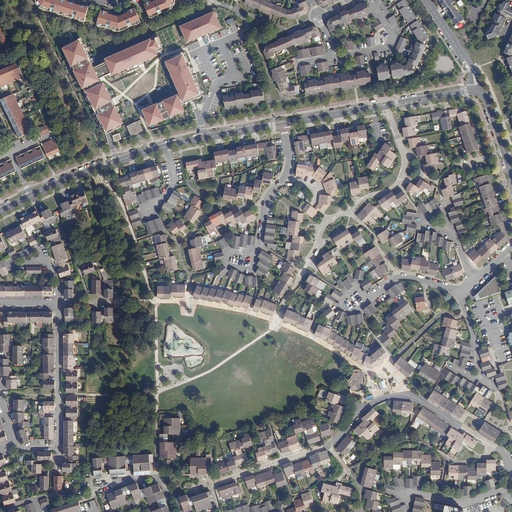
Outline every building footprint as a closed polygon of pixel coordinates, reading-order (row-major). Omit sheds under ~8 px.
[(34,0),(36,2),(36,3),(37,5),(38,6),(40,8),(45,0),(34,0)] [(45,0),(40,8),(43,9),(43,10),(45,11),(46,10),(57,13),(58,14),(60,15),(61,14),(63,15),(67,0),(65,0),(45,0)] [(84,21),(89,7),(81,5),(81,6),(74,4),(74,3),(67,0),(63,15),(64,15),(65,16),(67,17),(68,16),(79,20),(80,21),(82,21),(83,21),(84,21)] [(151,1),(144,4),(150,18),(151,18),(152,18),(154,17),(155,16),(165,12),(166,12),(169,11),(169,10),(171,9),(162,0),(157,0),(151,2),(151,1)] [(162,0),(171,9),(173,6),(174,3),(175,0),(162,0)] [(255,0),(252,8),(254,9),(256,8),(260,10),(264,1),(261,0),(255,0)] [(268,0),(263,0),(264,1),(260,10),(266,12),(267,14),(269,15),(273,5),(270,3),(270,2),(269,0),(268,0)] [(399,11),(401,15),(410,9),(403,0),(394,7),(396,10),(399,11)] [(444,11),(452,6),(451,4),(450,3),(448,0),(438,0),(443,6),(442,7),(444,11)] [(300,8),(297,9),(300,16),(307,13),(309,8),(306,1),(299,5),(300,8)] [(497,14),(504,18),(506,14),(511,17),(511,14),(511,10),(511,11),(509,10),(510,8),(508,7),(509,5),(504,2),(503,4),(499,6),(501,10),(500,11),(498,11),(497,14)] [(363,5),(359,7),(364,18),(368,16),(367,15),(368,13),(370,12),(366,3),(363,5)] [(276,6),(273,5),(269,15),(271,16),(273,14),(278,17),(282,8),(283,5),(279,4),(276,5),(276,6)] [(447,13),(452,21),(461,15),(459,13),(456,12),(452,6),(444,11),(446,14),(447,13)] [(364,18),(359,7),(355,8),(352,10),(355,19),(358,18),(360,19),(364,18)] [(139,23),(140,22),(135,8),(128,11),(128,13),(122,16),(121,15),(118,15),(119,32),(121,30),(123,31),(124,30),(125,29),(135,24),(136,25),(139,24),(139,23)] [(286,10),(282,8),(278,17),(285,20),(290,20),(289,10),(286,10)] [(292,10),(289,10),(290,20),(293,20),(300,16),(297,9),(296,8),(292,10)] [(410,9),(401,15),(404,19),(403,22),(406,26),(416,19),(410,9)] [(355,19),(352,10),(347,12),(344,13),(349,24),(352,22),(351,21),(355,19)] [(118,32),(119,32),(118,15),(115,15),(114,16),(108,14),(108,13),(101,11),(96,25),(98,26),(99,27),(101,27),(102,27),(113,30),(113,31),(115,32),(116,31),(118,32)] [(214,13),(181,27),(188,42),(200,37),(220,28),(214,13)] [(349,24),(344,13),(339,15),(336,16),(339,24),(340,26),(344,24),(345,26),(349,24)] [(494,21),(492,24),(501,28),(506,19),(504,18),(497,14),(495,13),(493,18),(494,21)] [(461,15),(452,21),(455,26),(464,20),(461,15)] [(339,24),(336,16),(332,18),(330,19),(327,25),(330,31),(338,28),(337,26),(339,24)] [(415,35),(424,30),(417,21),(407,28),(410,32),(413,32),(415,35)] [(488,40),(498,36),(501,28),(492,24),(489,32),(486,34),(488,40)] [(313,26),(306,29),(309,37),(313,36),(314,39),(321,35),(318,29),(313,26)] [(300,30),(298,31),(303,44),(307,43),(308,39),(310,38),(309,37),(306,29),(302,31),(300,30)] [(429,39),(424,30),(415,35),(418,40),(417,42),(426,46),(427,42),(427,40),(429,39)] [(294,35),(291,36),(295,45),(297,44),(300,45),(303,44),(298,31),(296,32),(294,35)] [(283,38),(281,39),(286,49),(288,48),(292,49),(296,47),(295,45),(291,36),(285,39),(283,38)] [(156,53),(163,49),(158,37),(105,59),(106,61),(92,68),(90,64),(92,63),(80,38),(63,46),(106,134),(108,133),(122,127),(120,124),(123,123),(115,107),(116,107),(114,101),(112,99),(111,99),(104,84),(101,85),(99,80),(111,73),(113,75),(126,69),(128,73),(140,67),(139,64),(141,63),(157,56),(156,53)] [(0,48),(8,44),(5,38),(0,40),(0,48)] [(279,41),(273,44),(276,52),(278,55),(282,54),(283,50),(286,49),(281,39),(279,40),(279,41)] [(421,57),(426,46),(417,42),(415,46),(412,47),(411,50),(410,52),(421,57)] [(0,56),(12,51),(8,44),(0,48),(0,56)] [(276,52),(273,44),(269,46),(266,47),(264,52),(267,59),(274,56),(273,53),(276,52)] [(175,59),(167,63),(181,96),(175,98),(174,97),(152,107),(151,107),(150,105),(141,109),(144,116),(145,116),(147,121),(148,120),(150,126),(184,111),(181,105),(203,96),(193,73),(184,52),(174,56),(175,59)] [(417,67),(421,57),(410,52),(409,53),(408,56),(409,60),(408,63),(417,67)] [(402,76),(404,76),(402,66),(402,64),(400,64),(395,61),(390,62),(393,78),(397,78),(399,79),(401,78),(402,76)] [(387,62),(382,63),(379,68),(377,68),(379,81),(381,80),(383,82),(385,82),(386,79),(390,79),(387,62)] [(17,63),(15,64),(10,67),(16,81),(23,77),(17,63)] [(415,71),(417,67),(408,63),(407,65),(402,66),(404,76),(414,74),(414,72),(415,71)] [(16,81),(10,67),(2,70),(8,84),(16,81)] [(274,79),(286,73),(285,70),(284,70),(281,69),(281,67),(272,71),(274,74),(273,76),(274,79)] [(365,71),(361,72),(364,85),(366,85),(367,83),(371,82),(370,73),(367,73),(365,71)] [(356,75),(353,76),(355,85),(359,84),(361,85),(364,85),(361,72),(358,73),(356,75)] [(288,77),(286,73),(274,79),(275,81),(277,81),(279,86),(287,82),(286,80),(287,77),(288,77)] [(349,74),(345,75),(347,88),(350,88),(351,86),(355,85),(353,76),(351,76),(349,75),(349,74)] [(340,78),(337,79),(339,88),(343,87),(345,88),(347,88),(345,75),(341,75),(340,78)] [(332,77),(329,78),(331,91),(333,90),(335,89),(339,88),(337,79),(335,79),(333,78),(332,77)] [(323,81),(321,81),(322,91),(327,90),(329,91),(331,91),(329,78),(325,78),(323,81)] [(315,94),(312,80),(309,81),(307,84),(305,85),(306,94),(311,93),(312,94),(315,94)] [(316,80),(312,80),(315,94),(317,93),(318,92),(322,91),(321,81),(319,82),(316,80)] [(260,81),(224,90),(227,109),(264,102),(260,81)] [(289,87),(287,82),(279,86),(281,92),(289,97),(296,95),(295,86),(289,87)] [(4,108),(17,101),(13,94),(12,94),(0,100),(4,108)] [(8,115),(21,109),(17,101),(4,108),(8,115)] [(11,123),(24,116),(21,109),(8,115),(11,123)] [(460,126),(470,123),(466,111),(462,113),(456,114),(457,115),(460,126)] [(15,130),(28,124),(24,116),(11,123),(15,130)] [(406,128),(414,126),(418,126),(416,116),(404,118),(406,128)] [(445,117),(441,118),(443,130),(453,128),(450,116),(445,117)] [(127,126),(131,136),(143,130),(142,130),(139,123),(140,120),(127,126)] [(470,123),(460,126),(458,127),(461,136),(473,132),(470,123)] [(31,132),(28,124),(15,130),(19,138),(31,132)] [(358,139),(367,137),(365,125),(356,127),(357,132),(358,139)] [(414,126),(406,128),(403,128),(404,137),(416,135),(414,126)] [(349,133),(348,128),(340,130),(340,135),(342,142),(350,140),(349,133)] [(380,131),(382,139),(389,137),(387,129),(380,131)] [(332,136),(331,131),(324,133),(326,143),(333,142),(332,136)] [(359,144),(358,139),(357,132),(349,133),(350,140),(351,146),(359,144)] [(473,132),(461,136),(464,145),(475,141),(473,132)] [(326,143),(324,133),(317,134),(319,144),(326,143)] [(319,144),(317,134),(310,135),(311,141),(312,145),(319,144)] [(311,141),(310,135),(297,137),(298,142),(293,142),(296,155),(305,154),(303,141),(307,140),(308,142),(311,141)] [(334,148),(342,147),(342,142),(340,135),(332,136),(333,142),(334,148)] [(415,147),(421,146),(420,137),(408,139),(409,148),(415,147)] [(54,139),(42,145),(48,157),(60,152),(54,139)] [(475,141),(464,145),(467,154),(478,150),(475,141)] [(266,148),(268,160),(277,159),(275,146),(271,147),(270,142),(257,144),(258,151),(261,150),(261,149),(266,148)] [(250,146),(252,157),(259,155),(258,151),(257,144),(250,146)] [(392,148),(385,144),(378,155),(375,154),(366,167),(373,171),(377,165),(378,163),(379,161),(382,163),(381,164),(388,168),(396,156),(390,151),(392,148)] [(243,147),(245,158),(252,157),(250,146),(243,147)] [(427,146),(421,146),(415,147),(417,156),(425,155),(428,154),(427,146)] [(236,148),(236,150),(238,159),(245,158),(243,147),(236,148)] [(32,150),(33,153),(37,161),(45,158),(41,149),(37,151),(36,148),(32,150)] [(221,151),(222,162),(229,161),(228,151),(228,150),(221,151)] [(229,161),(230,163),(238,162),(238,159),(236,150),(228,151),(229,161)] [(37,161),(33,153),(29,155),(28,151),(24,153),(25,156),(29,165),(37,161)] [(215,160),(215,163),(222,162),(221,151),(213,153),(215,160)] [(437,153),(428,154),(425,155),(426,164),(438,162),(437,153)] [(29,165),(25,156),(21,158),(20,155),(15,157),(21,169),(29,165)] [(185,162),(186,170),(198,168),(199,170),(198,171),(199,178),(214,176),(213,168),(216,168),(215,163),(215,160),(201,162),(201,159),(197,160),(185,162)] [(3,163),(4,166),(8,175),(16,171),(12,163),(8,164),(7,161),(3,163)] [(438,162),(426,164),(423,165),(425,174),(426,174),(437,172),(436,166),(441,165),(441,162),(438,162)] [(305,176),(308,176),(310,167),(306,166),(306,165),(297,164),(295,176),(302,177),(305,178),(305,176)] [(8,175),(4,166),(1,168),(0,167),(0,177),(1,179),(8,175)] [(156,166),(149,168),(152,178),(159,176),(156,166)] [(319,182),(326,173),(319,167),(318,168),(316,168),(310,167),(308,176),(312,177),(314,179),(319,182)] [(149,168),(143,170),(146,180),(152,178),(149,168)] [(143,170),(136,172),(139,183),(146,180),(143,170)] [(129,174),(130,176),(132,185),(139,183),(136,172),(129,174)] [(263,172),(262,181),(262,184),(266,184),(270,185),(271,179),(273,180),(274,174),(263,172)] [(326,193),(336,189),(337,188),(330,172),(324,180),(325,183),(323,184),(325,189),(326,193)] [(442,179),(445,189),(452,186),(452,185),(456,184),(453,174),(447,176),(447,178),(442,179)] [(478,182),(480,187),(490,184),(487,175),(474,180),(475,183),(478,182)] [(357,178),(358,182),(359,190),(369,188),(368,185),(367,177),(357,178)] [(129,178),(124,180),(130,200),(137,198),(139,205),(142,204),(140,195),(136,196),(134,189),(131,190),(129,185),(131,185),(129,178)] [(416,186),(421,189),(424,191),(426,188),(428,190),(431,185),(421,179),(416,186)] [(125,192),(122,193),(124,202),(130,200),(124,180),(120,181),(122,188),(123,187),(125,192)] [(255,180),(254,188),(253,191),(256,191),(260,192),(262,184),(262,181),(255,180)] [(360,193),(359,190),(358,182),(349,183),(349,186),(351,195),(360,193)] [(418,194),(421,189),(416,186),(410,182),(406,190),(411,193),(414,195),(416,192),(418,194)] [(481,194),(492,191),(490,184),(480,187),(479,187),(481,194)] [(239,185),(239,190),(237,197),(242,197),(245,198),(246,187),(239,185)] [(455,195),(452,186),(445,189),(441,190),(444,198),(451,196),(455,195)] [(254,188),(246,187),(245,198),(248,198),(252,199),(253,191),(254,188)] [(143,194),(140,195),(142,204),(146,203),(146,201),(160,196),(158,189),(157,188),(155,188),(149,190),(142,192),(143,194)] [(232,189),(224,188),(224,194),(223,199),(227,199),(230,200),(232,189)] [(239,190),(232,189),(230,200),(234,200),(237,201),(237,197),(239,190)] [(329,205),(330,206),(331,197),(335,197),(336,189),(326,193),(326,196),(319,195),(319,200),(318,204),(329,206),(329,205)] [(393,194),(400,203),(400,204),(408,199),(400,189),(393,194)] [(89,208),(83,191),(74,195),(70,196),(71,200),(68,201),(72,210),(75,208),(74,206),(82,202),(86,210),(89,208)] [(179,194),(173,191),(172,194),(180,199),(180,198),(182,195),(179,194)] [(481,194),(484,201),(494,198),(492,191),(481,194)] [(395,206),(400,203),(393,194),(392,192),(385,197),(391,206),(394,204),(395,206)] [(192,206),(199,210),(201,206),(203,203),(194,197),(189,204),(192,206)] [(391,206),(385,197),(378,202),(379,204),(384,211),(387,209),(388,211),(392,208),(391,206)] [(486,208),(497,205),(494,198),(484,201),(486,208)] [(176,205),(168,200),(166,203),(166,204),(173,207),(172,208),(174,208),(176,205)] [(437,208),(434,204),(431,200),(428,203),(434,210),(437,208)] [(72,210),(68,201),(60,204),(62,210),(59,211),(62,219),(65,217),(67,221),(75,218),(73,214),(77,212),(75,208),(72,210)] [(370,202),(363,209),(371,216),(375,213),(376,214),(379,211),(375,207),(370,202)] [(166,203),(164,203),(162,206),(171,211),(171,210),(171,209),(172,208),(173,207),(166,204),(166,203)] [(420,205),(425,212),(429,210),(425,205),(423,203),(420,205)] [(434,210),(428,203),(425,205),(429,210),(430,213),(434,210)] [(312,207),(308,204),(303,211),(304,212),(312,218),(317,211),(312,207)] [(324,212),(329,206),(318,204),(316,207),(324,212)] [(422,215),(425,212),(420,205),(417,207),(422,215)] [(488,212),(490,216),(499,213),(497,205),(486,208),(483,209),(484,213),(488,212)] [(171,211),(162,206),(160,209),(162,211),(169,214),(171,211)] [(199,210),(192,206),(188,212),(197,218),(199,214),(201,212),(199,210)] [(55,221),(51,214),(49,209),(41,213),(46,221),(48,225),(55,221)] [(371,216),(363,209),(357,216),(364,223),(368,219),(370,221),(373,218),(371,216)] [(237,212),(233,214),(237,223),(240,221),(242,224),(246,222),(242,214),(241,210),(237,212)] [(246,212),(242,214),(246,222),(248,224),(255,220),(250,210),(246,212)] [(42,223),(46,221),(41,213),(38,214),(36,211),(33,213),(28,216),(33,224),(41,220),(42,223)] [(218,213),(215,215),(220,224),(226,221),(223,215),(221,211),(218,213)] [(228,213),(223,215),(226,221),(228,223),(231,222),(233,225),(237,223),(233,214),(231,211),(228,213)] [(298,212),(292,211),(291,221),(299,222),(302,222),(303,214),(297,213),(298,212)] [(188,212),(184,218),(190,222),(193,224),(195,221),(197,218),(188,212)] [(490,226),(497,224),(502,222),(499,213),(490,216),(487,217),(490,226)] [(209,218),(210,221),(214,227),(220,224),(215,215),(212,216),(209,218)] [(33,224),(28,216),(24,218),(23,217),(19,219),(21,223),(24,229),(33,224)] [(180,219),(174,224),(179,230),(181,232),(184,230),(187,228),(186,227),(180,219)] [(205,227),(209,234),(216,231),(214,227),(210,221),(207,223),(204,224),(205,227)] [(291,221),(289,221),(288,228),(299,229),(299,222),(291,221)] [(172,222),(167,226),(171,232),(173,234),(176,232),(179,230),(174,224),(172,222)] [(502,222),(497,224),(498,227),(500,227),(501,231),(503,233),(506,232),(502,222)] [(20,226),(13,230),(18,240),(26,237),(20,226)] [(299,229),(288,228),(287,235),(293,236),(298,236),(299,229)] [(349,232),(355,241),(356,242),(363,238),(358,230),(357,228),(349,232)] [(58,237),(56,229),(47,232),(45,233),(47,241),(50,240),(51,243),(58,241),(57,237),(58,237)] [(383,243),(388,240),(392,237),(387,229),(386,230),(378,235),(383,243)] [(18,240),(13,230),(6,234),(11,244),(18,240)] [(351,243),(355,241),(349,232),(348,230),(340,234),(345,242),(349,240),(351,243)] [(501,231),(492,240),(498,247),(508,238),(503,233),(501,231)] [(165,234),(154,237),(156,245),(167,243),(166,239),(165,234)] [(345,242),(340,234),(333,239),(338,247),(341,245),(343,248),(347,245),(345,242)] [(398,234),(392,237),(388,240),(393,247),(397,245),(402,241),(398,234)] [(298,236),(293,236),(292,243),(303,244),(304,237),(298,236)] [(195,239),(190,241),(191,244),(192,249),(199,247),(203,246),(201,237),(195,238),(195,239)] [(490,239),(483,245),(492,253),(498,247),(492,240),(490,239)] [(60,244),(58,241),(51,243),(52,247),(51,247),(54,255),(65,251),(62,244),(60,244)] [(167,243),(156,245),(158,252),(168,250),(168,247),(167,243)] [(303,244),(292,243),(291,250),(299,251),(302,251),(303,244)] [(492,253),(483,245),(477,252),(482,257),(485,260),(492,253)] [(192,249),(188,250),(189,253),(190,257),(201,254),(199,247),(192,249)] [(371,261),(380,255),(375,247),(363,255),(365,258),(368,257),(371,261)] [(291,250),(288,249),(287,258),(288,258),(298,260),(299,251),(291,250)] [(475,264),(482,257),(477,252),(474,249),(467,256),(475,264)] [(168,250),(158,252),(160,259),(164,258),(170,257),(169,252),(168,250)] [(67,259),(65,251),(54,255),(57,263),(58,262),(59,266),(66,263),(65,260),(67,259)] [(270,255),(262,251),(260,254),(270,260),(272,257),(270,255)] [(322,256),(324,260),(328,266),(333,263),(334,265),(338,263),(330,251),(322,256)] [(201,254),(190,257),(190,259),(192,264),(203,261),(201,254)] [(260,254),(258,257),(260,259),(268,263),(270,260),(260,254)] [(385,263),(380,255),(371,261),(368,262),(371,266),(373,264),(375,269),(385,263)] [(170,257),(164,258),(166,265),(176,263),(175,259),(174,256),(170,257)] [(419,270),(421,259),(412,257),(412,260),(410,269),(419,270)] [(410,271),(410,269),(412,260),(403,258),(401,269),(410,271)] [(260,259),(258,262),(269,268),(271,265),(268,263),(260,259)] [(430,261),(421,259),(419,270),(428,272),(429,263),(430,261)] [(328,266),(324,260),(320,263),(320,264),(317,266),(323,275),(331,270),(328,266)] [(203,261),(192,264),(192,267),(193,271),(196,270),(204,268),(203,261)] [(269,268),(258,262),(256,265),(259,267),(267,272),(267,271),(269,268)] [(67,267),(66,263),(59,266),(60,269),(57,270),(60,278),(65,276),(71,274),(68,266),(67,267)] [(92,263),(81,267),(84,275),(95,271),(92,263)] [(176,263),(166,265),(168,272),(170,272),(178,270),(177,267),(176,263)] [(295,269),(285,263),(280,271),(284,273),(290,277),(295,269)] [(388,268),(385,263),(375,269),(374,270),(379,278),(382,276),(388,272),(387,269),(388,268)] [(437,264),(429,263),(428,272),(427,274),(435,276),(436,273),(437,264)] [(451,267),(455,278),(462,275),(461,270),(462,269),(460,264),(451,267)] [(226,268),(223,265),(216,271),(218,274),(226,268)] [(259,267),(257,270),(265,275),(267,272),(259,267)] [(446,280),(455,278),(451,267),(443,270),(444,274),(446,280)] [(228,271),(226,268),(218,274),(221,277),(228,271)] [(265,275),(257,270),(255,273),(263,278),(264,277),(265,275)] [(364,272),(357,270),(354,279),(361,281),(363,276),(364,272)] [(290,277),(284,273),(281,279),(289,285),(293,278),(290,277)] [(348,279),(345,280),(350,289),(353,287),(351,284),(354,282),(353,279),(349,273),(346,275),(348,279)] [(105,275),(102,276),(104,284),(113,284),(113,280),(106,280),(106,278),(105,275)] [(306,282),(309,284),(315,288),(320,280),(311,275),(306,282)] [(495,276),(473,296),(475,301),(501,292),(495,276)] [(289,285),(281,279),(277,285),(286,291),(289,285)] [(372,286),(368,279),(362,283),(360,284),(364,291),(372,286)] [(92,280),(92,294),(101,294),(101,281),(101,280),(92,280)] [(350,289),(345,280),(341,283),(340,280),(337,282),(339,285),(341,290),(344,288),(346,291),(350,289)] [(73,298),(73,294),(73,281),(65,281),(65,298),(73,298)] [(113,298),(113,294),(113,284),(104,284),(104,285),(105,294),(105,298),(113,298)] [(315,288),(309,284),(306,287),(304,291),(314,297),(318,290),(315,288)] [(396,284),(387,292),(391,296),(393,299),(401,291),(396,284)] [(286,291),(277,285),(273,291),(274,292),(282,297),(282,296),(286,291)] [(195,291),(193,297),(199,300),(200,298),(200,297),(204,288),(197,286),(195,291)] [(15,296),(15,287),(5,287),(5,296),(15,296)] [(24,296),(24,287),(15,287),(15,296),(24,296)] [(33,296),(33,287),(24,287),(24,296),(33,296)] [(43,296),(43,287),(33,287),(33,296),(43,296)] [(52,296),(52,287),(43,287),(43,296),(52,296)] [(204,287),(204,288),(200,297),(200,298),(206,301),(207,299),(211,290),(204,287)] [(211,288),(211,290),(207,299),(213,302),(214,300),(218,291),(211,288)] [(218,289),(218,291),(214,300),(221,303),(221,302),(225,292),(218,289)] [(225,290),(225,292),(221,302),(228,304),(232,293),(225,290)] [(335,290),(331,296),(335,299),(339,301),(343,294),(335,290)] [(238,295),(232,293),(228,304),(234,307),(235,305),(238,295)] [(239,294),(238,295),(235,305),(241,308),(242,306),(245,297),(239,294)] [(335,299),(331,296),(327,294),(327,295),(323,300),(329,304),(331,305),(335,299)] [(246,295),(245,297),(242,306),(248,309),(252,299),(253,298),(246,295)] [(415,299),(416,310),(417,312),(426,310),(425,304),(424,297),(415,298),(415,299)] [(257,299),(252,310),(259,313),(260,311),(263,301),(257,299)] [(264,300),(263,301),(260,311),(266,314),(270,303),(264,300)] [(406,301),(399,307),(407,316),(414,310),(406,301)] [(277,305),(270,303),(266,314),(273,316),(277,305)] [(372,303),(363,310),(366,315),(369,318),(378,311),(376,308),(372,303)] [(400,322),(407,316),(399,307),(392,312),(394,315),(400,322)] [(65,308),(65,322),(73,322),(73,312),(73,308),(65,308)] [(105,319),(105,322),(113,322),(113,312),(113,308),(104,308),(104,312),(105,319)] [(335,314),(330,308),(323,314),(328,320),(335,314)] [(289,324),(293,313),(287,310),(283,322),(288,324),(289,324)] [(346,313),(339,311),(338,315),(336,319),(342,322),(343,322),(345,316),(346,313)] [(8,317),(4,317),(4,327),(6,327),(8,327),(8,323),(17,323),(17,313),(12,313),(12,312),(8,312),(8,317)] [(48,313),(43,313),(43,323),(52,323),(52,312),(48,312),(48,313)] [(92,313),(92,323),(100,323),(100,319),(105,319),(104,312),(92,312),(92,313)] [(30,313),(17,313),(17,323),(26,323),(26,322),(30,322),(30,313)] [(43,313),(30,313),(30,322),(34,322),(34,323),(43,323),(43,313)] [(293,313),(289,324),(291,325),(296,327),(300,317),(300,315),(293,313)] [(362,314),(347,317),(348,326),(352,326),(357,325),(363,324),(362,314)] [(390,324),(396,331),(402,325),(400,322),(394,315),(388,321),(390,324)] [(302,330),(306,319),(300,317),(296,327),(295,328),(302,330)] [(442,327),(445,327),(455,330),(458,321),(444,318),(442,327)] [(313,322),(306,319),(302,330),(308,333),(310,330),(313,322)] [(383,329),(385,332),(391,339),(398,334),(396,331),(390,324),(383,329)] [(314,336),(321,338),(325,327),(318,325),(315,332),(314,336)] [(325,327),(321,338),(327,341),(331,331),(332,330),(325,327)] [(445,327),(443,337),(455,340),(458,331),(455,330),(445,327)] [(78,330),(68,330),(68,334),(63,334),(63,338),(64,343),(73,343),(74,343),(74,334),(78,334),(78,330)] [(334,344),(337,335),(338,334),(331,331),(327,341),(327,342),(334,344)] [(394,342),(391,339),(385,332),(382,335),(379,338),(387,348),(394,342)] [(6,335),(0,334),(0,347),(8,348),(8,346),(8,344),(9,344),(9,335),(6,335)] [(339,348),(343,339),(343,337),(337,335),(334,344),(333,346),(339,348)] [(440,345),(449,348),(453,349),(455,340),(443,337),(440,345)] [(44,347),(44,351),(53,351),(54,338),(45,338),(43,338),(43,347),(44,347)] [(345,353),(349,344),(350,341),(343,339),(339,348),(339,350),(345,353)] [(468,360),(472,348),(470,348),(472,344),(469,344),(462,341),(462,342),(461,345),(463,346),(461,351),(459,357),(456,356),(453,365),(464,368),(467,359),(468,360)] [(73,343),(64,343),(64,356),(73,356),(73,343)] [(351,357),(355,348),(356,346),(349,344),(345,353),(345,355),(347,355),(351,357)] [(449,348),(440,345),(435,344),(433,352),(433,353),(443,356),(444,351),(448,352),(449,348)] [(22,346),(13,346),(13,355),(22,355),(22,346)] [(389,356),(382,347),(370,357),(368,362),(369,363),(373,360),(377,365),(389,356)] [(357,362),(360,353),(361,350),(355,348),(351,357),(351,359),(355,361),(357,362)] [(490,356),(487,349),(483,350),(478,352),(481,359),(490,356)] [(53,351),(44,351),(44,355),(43,355),(43,364),(53,364),(53,351)] [(360,353),(357,362),(356,363),(363,366),(363,365),(367,356),(367,355),(360,353)] [(22,355),(13,355),(13,365),(22,365),(22,355)] [(73,356),(64,356),(64,369),(67,369),(73,369),(73,356)] [(400,373),(408,363),(401,357),(396,363),(393,367),(400,373)] [(368,362),(366,367),(376,370),(379,368),(377,365),(373,360),(369,363),(368,362)] [(8,367),(8,365),(8,363),(0,362),(0,375),(6,376),(9,376),(9,367),(8,367)] [(480,365),(483,372),(486,371),(488,378),(494,376),(499,390),(506,388),(508,387),(503,373),(501,373),(496,375),(494,368),(491,369),(489,362),(480,365)] [(408,363),(400,373),(408,379),(416,369),(408,363)] [(419,374),(426,379),(433,368),(425,363),(420,372),(419,374)] [(53,364),(43,364),(43,373),(39,373),(39,377),(49,377),(49,373),(54,373),(54,369),(53,369),(53,364)] [(441,373),(433,368),(426,379),(434,384),(436,381),(441,373)] [(73,369),(67,369),(67,373),(66,373),(66,381),(67,381),(75,381),(78,381),(78,373),(75,373),(75,369),(73,369)] [(474,396),(477,392),(480,389),(463,378),(462,380),(447,370),(442,377),(450,383),(457,387),(458,386),(466,391),(474,396)] [(354,373),(346,383),(355,389),(358,388),(362,385),(364,383),(366,381),(367,375),(361,371),(354,373)] [(16,376),(9,376),(6,376),(6,389),(17,389),(17,380),(16,380),(16,376)] [(49,377),(39,377),(39,381),(43,381),(43,388),(43,389),(55,389),(55,381),(49,381),(49,377)] [(75,381),(67,381),(67,384),(66,384),(66,393),(78,393),(78,385),(75,385),(75,381)] [(484,386),(479,393),(485,397),(488,399),(493,392),(484,386)] [(428,399),(436,404),(442,395),(434,390),(428,399)] [(326,400),(333,402),(339,404),(342,396),(329,391),(326,400)] [(479,407),(485,397),(479,393),(477,392),(474,396),(471,402),(479,407)] [(450,400),(442,395),(436,404),(444,409),(450,400)] [(77,405),(77,397),(66,397),(66,405),(67,405),(67,409),(75,409),(75,405),(77,405)] [(485,397),(479,407),(487,412),(490,407),(493,402),(489,400),(488,399),(485,397)] [(14,400),(14,413),(23,413),(23,409),(24,409),(24,401),(24,400),(14,400)] [(402,412),(403,401),(394,400),(393,411),(402,412)] [(444,409),(452,414),(458,405),(450,400),(444,409)] [(403,401),(402,412),(412,413),(413,402),(403,401)] [(47,402),(43,402),(43,410),(39,410),(39,414),(49,414),(49,410),(55,410),(55,402),(47,402)] [(333,412),(342,415),(345,407),(339,404),(333,402),(331,407),(335,408),(333,412)] [(466,410),(458,405),(452,414),(460,419),(466,410)] [(425,421),(431,412),(423,407),(417,417),(425,421)] [(364,421),(355,430),(354,431),(360,436),(363,434),(368,439),(378,428),(373,423),(372,424),(370,422),(378,414),(373,408),(367,414),(362,419),(364,421)] [(67,421),(73,421),(75,421),(75,417),(77,417),(77,409),(75,409),(67,409),(66,409),(66,417),(67,417),(67,421)] [(342,415),(333,412),(330,411),(328,415),(332,417),(330,420),(339,423),(340,424),(342,415)] [(425,421),(432,426),(437,418),(438,417),(431,412),(425,421)] [(23,413),(14,413),(14,422),(19,422),(19,426),(28,426),(28,422),(24,422),(24,413),(23,413)] [(163,426),(163,434),(168,434),(176,434),(176,442),(183,442),(183,438),(183,434),(179,434),(179,426),(179,419),(179,413),(175,413),(175,419),(171,419),(163,419),(163,415),(159,415),(159,422),(163,422),(163,426)] [(49,414),(39,414),(39,418),(44,418),(44,427),(54,427),(54,417),(49,417),(49,414)] [(438,433),(444,423),(437,418),(432,426),(431,428),(438,433)] [(296,434),(304,431),(301,423),(300,419),(296,421),(297,424),(293,425),(296,434)] [(313,419),(301,423),(304,431),(308,430),(309,434),(306,436),(309,445),(321,441),(318,432),(314,433),(312,428),(316,427),(313,419)] [(64,434),(73,434),(73,421),(67,421),(64,421),(64,434)] [(487,436),(493,427),(485,422),(479,431),(482,433),(487,436)] [(330,428),(328,423),(319,426),(322,436),(330,434),(329,428),(330,428)] [(444,423),(438,433),(445,437),(447,435),(451,428),(452,428),(444,423)] [(44,427),(44,440),(54,440),(54,427),(44,427)] [(493,427),(487,436),(492,439),(495,441),(501,432),(493,427)] [(463,442),(467,436),(468,435),(464,433),(463,435),(451,428),(447,435),(450,437),(446,444),(459,452),(463,445),(462,444),(463,442)] [(25,429),(19,431),(17,432),(21,444),(29,442),(28,440),(25,429)] [(262,446),(263,447),(265,456),(278,451),(274,442),(271,443),(270,441),(273,439),(271,431),(265,433),(260,435),(262,443),(265,442),(266,445),(262,446)] [(73,446),(73,444),(73,434),(64,434),(64,442),(64,446),(73,446)] [(168,434),(163,434),(159,434),(159,442),(160,442),(168,442),(168,434)] [(245,439),(242,440),(244,448),(252,446),(248,434),(244,436),(245,439)] [(348,435),(342,442),(351,450),(357,442),(348,435)] [(467,436),(463,442),(473,448),(477,442),(467,436)] [(287,440),(291,451),(299,448),(297,442),(299,442),(297,437),(287,440)] [(241,450),(244,448),(242,440),(236,442),(231,444),(233,452),(236,451),(237,454),(233,455),(236,465),(249,461),(245,451),(242,452),(241,450)] [(291,451),(287,440),(278,443),(279,448),(281,448),(283,453),(291,451)] [(168,442),(160,442),(160,458),(168,458),(176,458),(176,450),(176,442),(168,442)] [(345,457),(351,450),(342,442),(336,449),(343,455),(345,457)] [(69,456),(69,460),(78,460),(78,456),(74,456),(74,448),(74,447),(73,446),(64,446),(64,456),(69,456)] [(267,459),(265,456),(263,447),(258,449),(259,452),(256,453),(259,462),(267,459)] [(318,453),(322,464),(331,462),(330,459),(327,450),(318,453)] [(413,465),(413,461),(413,451),(404,451),(404,453),(403,461),(409,461),(409,465),(413,465)] [(418,465),(422,465),(422,455),(422,451),(413,451),(413,461),(418,461),(418,465)] [(51,452),(38,452),(38,461),(51,461),(51,452)] [(210,461),(210,455),(206,455),(206,459),(200,459),(200,453),(198,453),(196,453),(196,459),(191,459),(191,474),(206,474),(206,467),(206,461),(210,461)] [(322,464),(318,453),(310,456),(311,459),(314,467),(322,464)] [(403,461),(404,453),(394,453),(394,457),(394,465),(403,465),(403,461)] [(150,470),(149,462),(148,455),(132,456),(133,464),(134,471),(142,470),(150,470)] [(238,468),(236,465),(233,455),(229,457),(230,460),(226,462),(230,471),(238,468)] [(431,467),(431,462),(431,455),(422,455),(422,465),(422,467),(431,467)] [(125,465),(124,457),(109,459),(109,466),(110,473),(118,472),(126,472),(125,465)] [(394,465),(394,457),(384,457),(384,469),(394,469),(394,465)] [(102,467),(101,459),(93,460),(94,475),(102,474),(102,467)] [(302,462),(305,472),(310,470),(311,473),(315,472),(314,467),(311,459),(302,462)] [(230,471),(226,462),(226,460),(216,463),(218,469),(220,468),(222,474),(230,471)] [(36,464),(36,461),(27,461),(27,465),(32,465),(32,474),(38,474),(40,474),(40,473),(41,473),(41,464),(36,464)] [(487,461),(487,463),(487,472),(496,472),(496,471),(496,461),(487,461)] [(286,476),(295,473),(293,465),(292,462),(283,465),(286,476)] [(302,462),(293,465),(295,473),(296,474),(301,473),(302,476),(306,475),(305,472),(302,462)] [(431,462),(431,467),(431,475),(440,475),(440,471),(440,462),(431,462)] [(62,472),(65,472),(76,472),(76,463),(69,463),(62,463),(62,472)] [(487,475),(487,472),(487,463),(477,463),(477,468),(477,475),(487,475)] [(455,480),(459,480),(459,466),(449,466),(449,470),(449,476),(455,476),(455,480)] [(468,466),(459,466),(459,480),(463,480),(463,476),(468,476),(468,468),(468,466)] [(363,477),(375,480),(377,471),(366,468),(363,477)] [(477,480),(477,475),(477,468),(468,468),(468,476),(468,480),(477,480)] [(3,473),(2,469),(0,469),(0,482),(6,480),(8,479),(6,472),(3,473)] [(267,485),(276,482),(274,475),(272,471),(263,474),(267,485)] [(283,473),(274,475),(276,482),(278,488),(287,485),(283,473)] [(267,485),(263,474),(254,477),(257,487),(258,488),(267,485)] [(49,476),(40,476),(40,490),(49,490),(49,476)] [(54,476),(54,490),(62,490),(62,476),(54,476)] [(257,487),(254,477),(254,476),(245,479),(246,481),(249,489),(257,487)] [(375,480),(363,477),(361,485),(372,489),(375,480)] [(414,479),(406,479),(406,486),(406,488),(414,488),(414,486),(421,486),(421,484),(421,477),(414,477),(414,479)] [(398,478),(394,478),(395,486),(396,487),(400,487),(400,488),(404,488),(404,487),(402,478),(398,479),(398,478)] [(489,490),(496,488),(492,479),(489,480),(486,482),(489,490)] [(7,484),(6,480),(0,482),(0,490),(1,494),(2,494),(10,492),(12,491),(10,483),(7,484)] [(237,482),(228,485),(231,496),(240,493),(237,484),(237,482)] [(139,491),(137,483),(129,486),(132,494),(133,498),(126,501),(125,496),(122,489),(109,494),(108,490),(102,492),(103,496),(107,495),(110,503),(112,510),(127,504),(128,507),(131,506),(136,504),(134,501),(140,499),(142,498),(139,491)] [(150,504),(157,501),(164,499),(158,484),(144,489),(147,496),(150,504)] [(337,487),(331,486),(324,484),(323,488),(322,491),(326,492),(324,500),(338,504),(340,496),(338,495),(339,493),(350,496),(351,495),(352,489),(341,486),(338,485),(337,487)] [(390,486),(384,484),(383,488),(386,489),(385,492),(394,495),(395,491),(392,491),(394,487),(390,486)] [(222,499),(231,496),(228,485),(219,488),(222,499)] [(132,494),(129,486),(122,489),(125,496),(132,494)] [(368,499),(376,501),(378,493),(367,489),(365,498),(368,499)] [(11,495),(10,492),(2,494),(4,497),(3,498),(5,506),(16,502),(13,495),(11,495)] [(301,495),(302,499),(305,508),(311,506),(310,503),(313,502),(310,492),(301,495)] [(213,511),(217,510),(215,503),(211,504),(210,500),(207,493),(192,497),(196,511),(199,511),(207,509),(212,508),(213,511)] [(180,497),(182,505),(184,510),(180,511),(186,511),(192,510),(188,499),(187,495),(180,497)] [(422,511),(424,501),(425,499),(416,497),(412,511),(422,511)] [(49,505),(47,498),(40,500),(42,508),(49,505)] [(393,499),(387,501),(388,505),(389,504),(391,511),(401,511),(402,511),(398,501),(396,501),(395,498),(393,499)] [(158,505),(160,509),(167,506),(166,504),(165,501),(164,499),(157,501),(158,504),(158,505)] [(301,511),(300,510),(305,508),(302,499),(293,502),(295,507),(297,511),(301,511)] [(366,507),(373,509),(377,510),(379,503),(379,502),(376,501),(368,499),(366,507)] [(258,505),(251,507),(252,511),(267,511),(268,511),(275,509),(272,500),(265,503),(266,506),(259,508),(258,505)] [(288,502),(280,500),(277,509),(281,510),(282,506),(287,507),(287,504),(288,502)] [(51,511),(80,511),(81,511),(79,505),(78,502),(51,510),(51,511)] [(35,511),(32,503),(25,505),(27,511),(35,511)]
